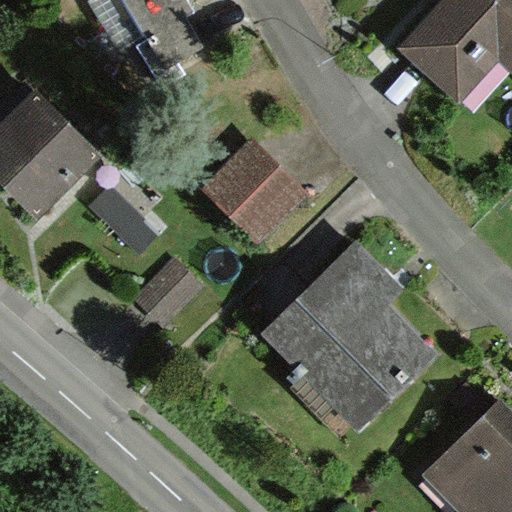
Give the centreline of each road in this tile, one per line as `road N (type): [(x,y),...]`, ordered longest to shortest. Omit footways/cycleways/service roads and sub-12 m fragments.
road 1 (residential): [(511,306),(377,164),(265,0)]
road 2 (tertiary): [(0,353),(185,511)]
